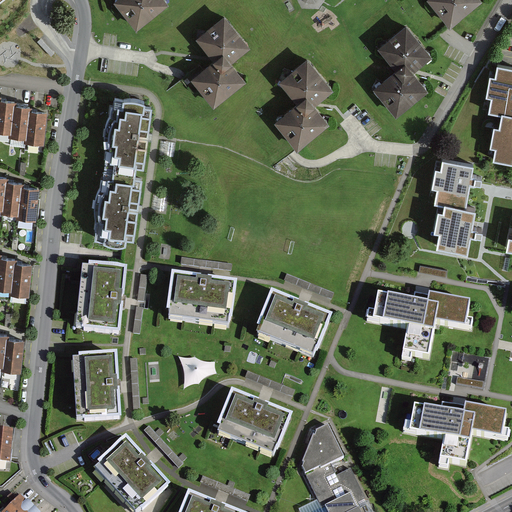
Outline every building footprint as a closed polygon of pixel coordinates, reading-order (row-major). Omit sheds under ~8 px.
[(118,0),(120,2),(116,5),(137,31),(166,8),(161,3),(164,0),(118,0)] [(432,0),(433,0),(430,3),(450,28),(478,5),(474,0),(432,0)] [(199,33),(216,55),(193,73),(214,100),(244,76),(229,57),(248,42),(224,13),(199,33)] [(378,44),(396,66),(373,86),(397,113),(428,87),(413,67),(431,54),(406,22),(378,44)] [(281,77),(299,99),(277,117),(298,142),(327,119),(312,101),(332,85),(308,55),(281,77)] [(490,106),(503,108),(511,110),(511,62),(498,60),(496,71),(493,71),(490,92),(492,93),(490,106)] [(143,103),(143,98),(136,96),(126,94),(120,96),(113,95),(110,113),(104,123),(103,138),(105,147),(103,166),(133,170),(134,165),(143,166),(150,104),(143,103)] [(12,100),(0,99),(0,130),(9,132),(12,103),(12,100)] [(28,105),(12,103),(9,132),(9,135),(25,137),(28,108),(28,105)] [(45,110),(28,108),(25,137),(25,140),(42,142),(45,110)] [(497,143),(495,155),(511,157),(511,110),(503,108),(500,123),(497,122),(494,142),(497,143)] [(435,199),(444,201),(465,205),(473,162),(442,157),(440,166),(438,166),(434,185),(437,185),(435,199)] [(133,175),(133,170),(103,166),(100,185),(94,195),(93,210),(95,219),(93,238),(123,242),(124,237),(133,238),(140,176),(133,175)] [(21,181),(5,179),(2,208),(1,211),(18,213),(20,184),(21,181)] [(38,186),(20,184),(18,213),(17,217),(34,219),(38,186)] [(439,230),(437,244),(467,249),(474,206),(465,205),(444,201),(443,208),(440,208),(437,229),(439,230)] [(14,258),(0,256),(0,288),(11,289),(14,261),(14,258)] [(205,260),(203,266),(215,270),(217,264),(205,260)] [(31,262),(14,261),(11,289),(11,293),(28,295),(31,262)] [(122,272),(84,268),(77,330),(115,334),(122,272)] [(168,317),(228,325),(234,280),(175,272),(168,317)] [(146,302),(149,277),(142,276),(138,301),(146,302)] [(369,310),(367,322),(409,330),(403,361),(412,362),(413,357),(428,360),(435,324),(471,330),(473,320),(466,319),(469,301),(430,294),(430,296),(415,294),(414,299),(378,292),(375,311),(369,310)] [(274,294),(258,333),(312,354),(327,315),(274,294)] [(133,334),(140,335),(145,309),(138,308),(133,334)] [(22,338),(5,337),(2,365),(2,369),(19,371),(22,338)] [(114,419),(111,355),(70,357),(74,422),(114,419)] [(131,360),(133,394),(140,393),(138,360),(131,360)] [(209,365),(211,375),(217,374),(215,363),(209,365)] [(234,391),(218,433),(273,454),(290,413),(234,391)] [(444,440),(438,467),(448,469),(449,462),(466,466),(472,434),(507,441),(509,429),(504,428),(507,411),(465,403),(465,406),(443,402),(442,408),(415,403),(412,421),(406,420),(403,433),(444,440)] [(342,458),(326,426),(314,432),(301,466),(304,473),(321,508),(313,511),(365,511),(363,507),(357,510),(354,504),(364,500),(349,469),(336,476),(330,464),(342,458)] [(152,439),(157,435),(151,427),(146,431),(152,439)] [(10,432),(0,430),(0,462),(7,464),(10,435),(10,432)] [(126,439),(95,467),(134,511),(137,511),(167,486),(126,439)] [(237,511),(190,494),(183,511),(237,511)] [(27,511),(31,508),(19,496),(2,511),(27,511)]
